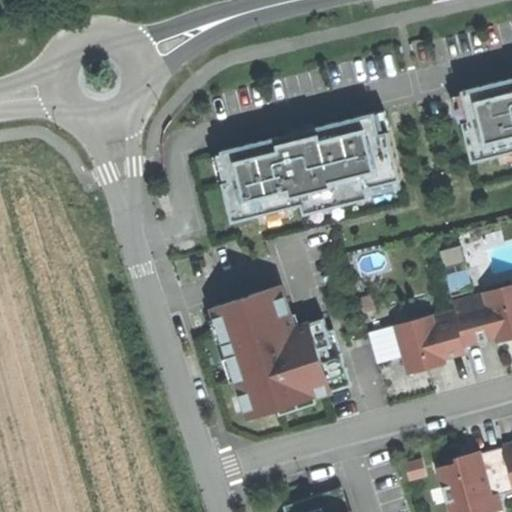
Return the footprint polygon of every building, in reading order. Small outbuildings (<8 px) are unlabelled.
[(511,78),(462,91),(463,94),(470,118),(470,121),(463,123),(473,162),(506,154),(511,152),(511,78)] [(459,120),(470,118),(463,94),(453,97),(459,120)] [(223,182),(233,222),(265,214),(289,208),(303,204),(324,199),(326,209),(371,198),(368,188),(371,188),(394,182),(403,179),(385,109),(313,127),(312,128),(314,133),(294,138),(286,140),(280,142),(279,137),(223,151),(223,154),(229,177),(230,180),(223,182)] [(291,130),(294,138),(314,133),(312,128),(313,127),(312,124),(291,130)] [(219,180),(229,177),(223,154),(213,157),(219,180)] [(397,191),(394,182),(371,188),(373,197),(397,191)] [(306,214),(326,209),(324,199),(303,204),(306,214)] [(292,218),(289,208),(265,214),(268,224),(292,218)] [(282,284),(212,308),(216,318),(216,319),(221,317),(228,337),(223,338),(223,340),(229,357),(230,360),(234,358),(241,377),(237,379),(237,380),(250,418),(277,410),(276,405),(293,399),(313,392),(315,397),(352,385),(342,352),(332,355),(329,347),(334,345),(329,330),(325,318),(301,326),(282,333),(277,319),(290,314),(282,284)] [(457,316),(465,345),(497,336),(498,342),(507,339),(511,337),(511,284),(453,301),(457,316)] [(296,312),(290,314),(277,319),(282,333),(301,326),(296,312)] [(423,317),(395,325),(409,374),(432,367),(430,362),(445,358),(467,352),(465,345),(457,316),(425,324),(423,317)] [(218,342),(223,340),(223,338),(228,337),(221,317),(216,319),(216,318),(210,320),(218,342)] [(334,329),(329,330),(334,345),(329,347),(332,355),(342,352),(334,329)] [(232,382),(237,380),(237,379),(241,377),(234,358),(230,360),(229,357),(223,359),(232,382)] [(446,363),(445,358),(430,362),(432,367),(440,365),(446,363)] [(511,444),(503,447),(511,479),(511,444)] [(511,491),(511,479),(503,447),(480,453),(476,454),(477,459),(462,463),(462,461),(458,462),(439,467),(451,511),(493,511),(502,510),(498,496),(511,491)] [(457,457),(458,462),(462,461),(462,463),(477,459),(476,454),(480,453),(479,451),(467,454),(457,457)] [(410,459),(412,477),(428,476),(426,457),(410,459)] [(350,511),(342,487),(284,506),(286,511),(350,511)]
